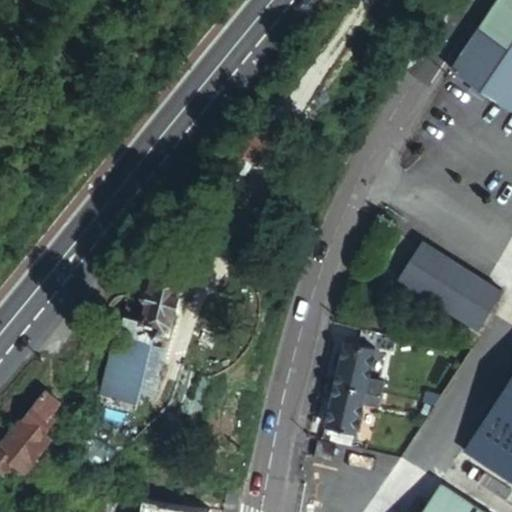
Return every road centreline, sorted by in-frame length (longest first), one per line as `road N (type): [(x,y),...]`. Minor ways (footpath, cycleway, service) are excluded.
road 1 (tertiary): [(473,0),(379,140),(335,239),(297,347),(262,511)]
road 2 (primary): [(282,0),(0,347)]
